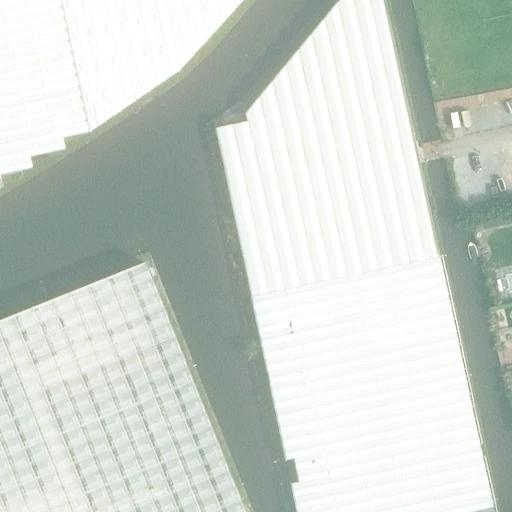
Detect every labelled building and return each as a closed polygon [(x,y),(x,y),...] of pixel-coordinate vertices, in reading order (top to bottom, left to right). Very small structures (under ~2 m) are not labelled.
[(0,0),(0,174),(31,168),(29,156),(63,149),(64,149),(63,146),(62,138),(63,137),(64,137),(94,132),(179,73),(243,0),(0,0)] [(247,123),(215,129),(250,297),(285,461),(292,459),(297,484),(290,485),(292,495),(295,511),(492,511),(382,0),(339,0),(245,114),(247,123)] [(511,38),(501,40),(507,65),(511,63),(511,27),(509,28),(511,38)] [(489,61),(465,66),(471,91),(495,85),(489,61)] [(0,511),(242,511),(142,264),(63,295),(0,320),(0,511)]
